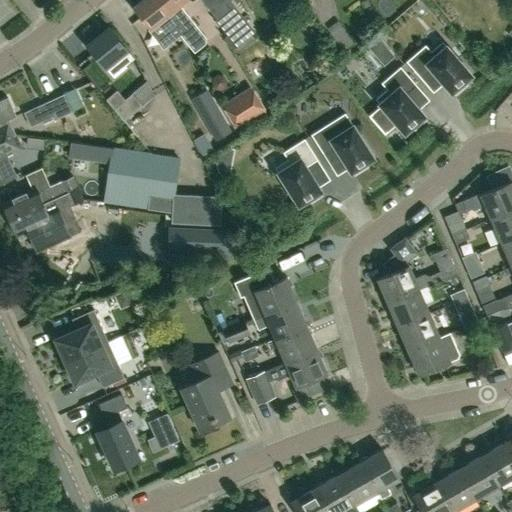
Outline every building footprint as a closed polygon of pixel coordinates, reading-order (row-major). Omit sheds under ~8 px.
[(181,35),(160,0),(143,0),(133,8),(151,30),(160,23),(167,33),(174,41),(180,36),(181,35)] [(206,37),(188,16),(181,6),(188,0),(160,0),(181,35),(182,34),(195,52),(205,43),(206,37)] [(255,32),(228,0),(201,0),(217,19),(215,20),(227,35),(225,37),(235,49),(255,32)] [(110,26),(87,44),(106,68),(107,68),(114,78),(128,67),(126,65),(135,58),(129,50),(110,26)] [(386,46),(378,37),(367,46),(376,56),(386,46)] [(464,82),(470,77),(442,42),(431,51),(425,45),(406,60),(423,79),(433,70),(452,92),(453,91),(456,94),(467,85),(464,82)] [(382,105),(369,116),(385,134),(397,123),(405,132),(412,126),(414,130),(426,120),(423,117),(424,116),(405,94),(416,85),(399,66),(382,82),(387,88),(376,98),(382,105)] [(222,103),(238,129),(267,111),(252,85),(222,103)] [(84,106),(75,88),(46,102),(45,100),(22,110),(31,127),(52,117),(54,120),(84,106)] [(126,100),(117,90),(106,99),(115,110),(124,121),(144,105),(134,94),(126,100)] [(0,140),(16,134),(9,119),(16,115),(8,97),(0,100),(0,140)] [(231,131),(214,102),(199,110),(216,140),(231,131)] [(372,158),(347,117),(345,113),(312,133),(325,154),(337,146),(352,171),(353,170),(355,174),(368,166),(366,162),(372,158)] [(16,134),(0,140),(0,182),(16,175),(7,156),(23,149),(16,134)] [(305,166),(317,159),(304,138),(283,151),(288,159),(276,166),(300,204),(307,199),(309,203),(322,195),(320,191),(321,191),(305,166)] [(92,144),(90,159),(111,162),(106,201),(172,211),(172,221),(184,222),(185,194),(173,194),(178,156),(92,144)] [(31,189),(3,202),(11,218),(78,187),(79,187),(73,176),(57,183),(56,182),(51,185),(38,191),(36,186),(31,189)] [(492,216),(511,207),(511,178),(482,191),(481,190),(455,201),(458,208),(459,211),(472,206),(473,208),(485,202),(492,216)] [(78,187),(11,218),(18,235),(28,230),(38,251),(82,230),(70,206),(84,199),(79,187),(78,187)] [(502,240),(511,235),(511,207),(492,216),(502,240)] [(452,231),(465,225),(459,211),(458,208),(444,214),(452,231)] [(465,225),(452,231),(456,241),(470,235),(465,225)] [(234,252),(235,229),(169,226),(168,250),(234,252)] [(511,264),(511,235),(502,240),(502,242),(479,252),(481,256),(504,246),(511,264)] [(419,287),(443,277),(444,281),(459,274),(447,247),(433,253),(441,270),(428,275),(424,273),(415,277),(409,263),(407,259),(416,252),(405,237),(391,248),(395,254),(384,262),(388,272),(378,277),(388,301),(419,287)] [(470,278),(484,272),(476,251),(461,257),(470,278)] [(254,319),(296,300),(285,275),(274,280),(269,268),(234,282),(241,297),(244,296),(254,319)] [(476,291),(490,285),(486,275),(472,281),(476,291)] [(399,326),(430,312),(419,287),(388,301),(389,302),(399,326)] [(454,304),(468,299),(464,288),(450,294),(454,304)] [(511,294),(497,301),(500,309),(511,307),(511,294)] [(500,309),(497,301),(496,299),(482,304),(486,315),(500,309)] [(275,338),(306,324),(296,300),(254,319),(259,330),(270,325),(275,338)] [(66,360),(108,341),(94,309),(72,319),(77,329),(56,339),(66,360)] [(409,350),(440,336),(430,312),(399,326),(409,350)] [(465,328),(479,322),(474,312),(460,318),(465,328)] [(511,320),(507,323),(506,322),(492,328),(504,356),(511,352),(511,333),(511,332),(511,320)] [(228,340),(248,331),(244,321),(223,330),(228,340)] [(286,361),(317,348),(306,324),(275,338),(266,341),(270,349),(279,345),(286,361)] [(440,336),(409,350),(420,374),(458,358),(460,353),(451,331),(440,336)] [(475,353),(489,346),(485,336),(470,342),(475,353)] [(125,377),(108,341),(66,360),(75,382),(96,372),(103,387),(125,377)] [(241,351),(241,353),(244,360),(245,361),(259,355),(255,345),(241,351)] [(42,351),(47,368),(57,365),(51,348),(42,351)] [(317,348),(286,361),(265,370),(270,380),(275,379),(278,380),(291,374),(296,386),(327,373),(317,348)] [(200,429),(231,415),(219,388),(232,382),(218,351),(191,364),(198,380),(181,388),(200,429)] [(256,404),(276,396),(270,380),(265,370),(244,378),(256,404)] [(93,422),(114,468),(139,457),(118,411),(127,407),(121,393),(98,403),(104,417),(93,422)] [(155,436),(161,447),(178,439),(167,414),(149,422),(155,436)] [(498,483),(511,475),(511,455),(504,441),(481,454),(498,483)] [(360,461),(382,498),(391,493),(386,485),(400,477),(383,448),(360,461)] [(476,496),(498,483),(481,454),(459,467),(476,496)] [(381,498),(382,498),(360,461),(338,475),(355,503),(376,491),(381,498)] [(453,509),(476,496),(459,467),(437,480),(447,499),(453,509)] [(340,511),(355,503),(338,475),(315,487),(329,511),(340,511)] [(447,499),(437,480),(435,481),(433,478),(421,485),(423,488),(414,494),(424,511),(448,511),(453,509),(447,499)] [(329,511),(315,487),(291,501),(297,511),(329,511)] [(384,511),(402,511),(397,502),(383,510),(384,511)]
